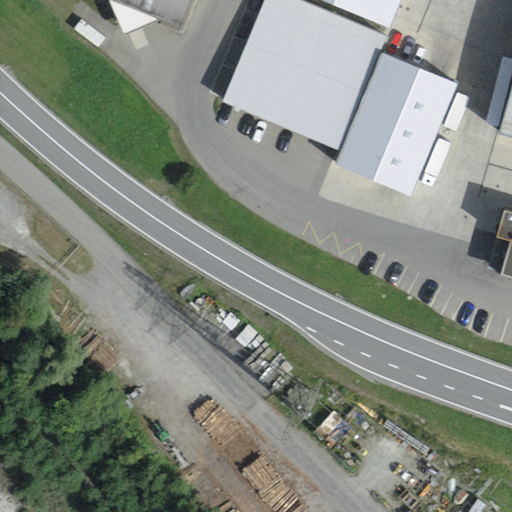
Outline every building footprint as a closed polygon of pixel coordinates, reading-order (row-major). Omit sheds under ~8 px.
[(103,0),(108,2),(125,37),(158,21),(181,30),(192,0),(103,0)] [(389,36),(301,0),(265,0),(222,104),(340,153),(382,53),(389,36)] [(400,0),(320,0),(389,28),(400,0)] [(457,85),(382,53),(340,153),(335,166),(410,197),(457,85)] [(511,83),(496,138),(511,143),(511,215),(504,213),(496,240),(511,245),(503,274),(511,276),(511,83)]
